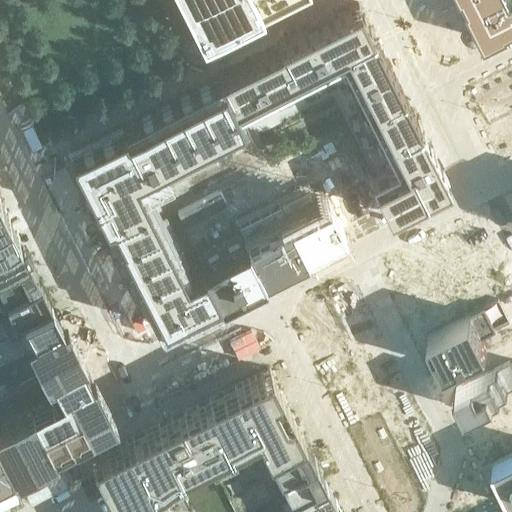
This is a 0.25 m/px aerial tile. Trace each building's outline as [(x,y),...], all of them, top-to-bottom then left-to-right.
[(182,0),(201,37),(273,0),(182,0)] [(511,0),(465,0),(474,17),(476,16),(487,39),(496,34),(496,35),(511,26),(511,0)] [(358,2),(219,72),(219,73),(240,115),(336,67),(387,167),(369,175),(388,211),(448,180),(358,2)] [(70,149),(70,150),(103,216),(104,216),(104,217),(105,219),(107,218),(111,226),(109,227),(109,228),(111,227),(116,236),(114,237),(114,238),(116,237),(121,246),(119,247),(121,246),(126,255),(124,256),(124,257),(126,256),(131,265),(129,266),(129,267),(131,266),(136,275),(134,276),(136,275),(140,284),(138,285),(139,286),(141,285),(145,294),(143,295),(144,296),(146,295),(150,303),(148,304),(148,305),(150,304),(155,313),(153,314),(154,315),(155,314),(160,323),(158,324),(159,325),(160,325),(160,326),(162,325),(161,323),(169,319),(170,321),(171,320),(170,318),(179,314),(180,316),(181,315),(180,313),(181,313),(177,307),(187,302),(190,308),(198,304),(199,304),(200,306),(209,301),(218,297),(217,295),(216,295),(199,262),(184,269),(178,257),(158,218),(141,185),(170,170),(173,176),(251,137),(252,137),(240,115),(219,73),(218,73),(218,72),(217,73),(218,75),(209,80),(208,78),(207,78),(208,80),(199,85),(198,83),(197,83),(198,85),(190,89),(189,87),(188,88),(189,90),(180,94),(179,92),(178,93),(179,95),(170,99),(169,97),(169,98),(170,99),(161,104),(160,102),(159,102),(160,104),(151,109),(150,107),(151,109),(142,114),(141,114),(140,112),(141,114),(124,123),(123,121),(71,147),(71,148),(70,149)] [(330,177),(319,182),(327,197),(345,233),(388,211),(369,175),(337,192),(330,177)] [(308,188),(280,202),(306,253),(313,249),(314,253),(345,237),(343,234),(345,233),(327,197),(325,198),(316,203),(308,188)] [(219,190),(177,211),(182,220),(183,222),(204,211),(225,201),(220,190),(219,190)] [(0,241),(17,232),(0,198),(0,241)] [(511,201),(391,263),(427,334),(476,310),(457,274),(470,268),(472,272),(511,251),(511,201)] [(280,203),(237,224),(245,239),(263,274),(305,253),(287,217),(280,203)] [(237,224),(194,246),(202,260),(220,296),(263,274),(245,239),(237,224)] [(17,232),(0,241),(0,268),(28,254),(26,250),(30,248),(23,235),(20,237),(17,232)] [(28,254),(0,268),(0,286),(3,293),(39,275),(28,254)] [(39,275),(3,293),(14,315),(50,297),(39,275)] [(50,297),(14,315),(25,336),(61,318),(50,297)] [(470,313),(427,334),(444,367),(486,345),(482,336),(497,329),(489,315),(485,305),(470,313)] [(50,395),(0,420),(0,445),(12,468),(31,459),(33,462),(55,451),(53,447),(70,439),(71,438),(71,439),(111,418),(115,416),(93,372),(89,374),(81,359),(85,357),(65,318),(62,320),(26,338),(32,350),(43,372),(44,373),(46,377),(54,393),(50,395)] [(315,340),(332,382),(355,373),(338,331),(315,340)] [(486,345),(444,367),(454,388),(511,359),(501,338),(486,345)] [(511,359),(454,388),(465,409),(508,388),(511,385),(511,359)] [(269,367),(216,394),(210,397),(191,407),(185,410),(157,424),(151,427),(91,457),(98,473),(102,479),(109,494),(112,500),(118,511),(146,511),(167,502),(182,494),(253,459),(267,451),(303,433),(296,420),(293,413),(291,411),(282,393),(280,389),(279,387),(276,381),(269,367)] [(511,395),(508,388),(465,409),(476,431),(511,412),(511,395)] [(267,451),(253,459),(263,480),(313,455),(309,445),(304,435),(303,433),(267,451)] [(0,445),(0,474),(12,469),(12,468),(0,445)] [(511,452),(492,463),(494,466),(496,465),(499,472),(497,473),(498,475),(500,474),(502,477),(500,478),(502,481),(504,480),(507,487),(505,488),(507,491),(509,490),(511,497),(511,499),(511,500),(511,502),(511,501),(511,452)] [(313,455),(263,480),(274,501),(278,500),(324,476),(313,455)] [(324,476),(278,500),(284,511),(306,511),(335,498),(324,476)] [(146,511),(191,511),(183,495),(182,494),(167,502),(146,511)] [(342,511),(335,498),(306,511),(342,511)]
